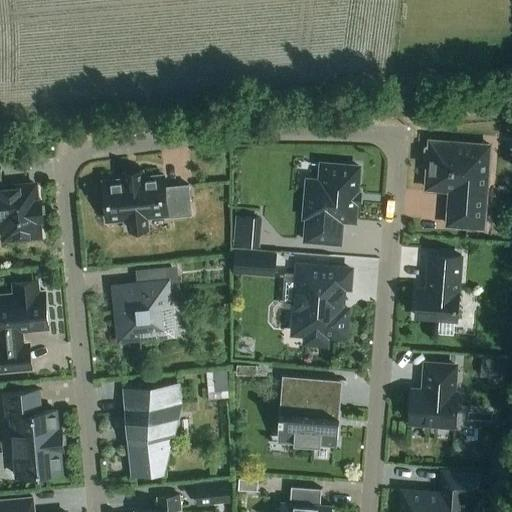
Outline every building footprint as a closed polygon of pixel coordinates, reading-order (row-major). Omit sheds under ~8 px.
[(491,146),(431,141),(430,147),(427,148),(426,158),(429,161),(427,189),(451,190),(448,225),(484,228),(491,146)] [(308,190),(305,217),(307,217),(305,241),(341,244),(343,220),(355,221),(357,203),(361,203),(361,193),(357,193),(360,167),(323,164),(320,191),(308,190)] [(1,168),(0,168),(0,222),(3,222),(5,238),(40,235),(39,219),(43,218),(41,200),(37,200),(35,184),(3,187),(1,168)] [(164,175),(143,177),(143,171),(124,173),(125,179),(104,180),(108,220),(129,218),(130,230),(148,228),(147,217),(166,215),(166,217),(192,214),(189,185),(165,187),(164,175)] [(236,244),(256,245),(258,217),(238,216),(236,244)] [(234,248),(232,270),(273,273),(275,251),(234,248)] [(431,253),(428,288),(419,287),(417,316),(457,319),(462,256),(431,253)] [(346,336),(348,308),(342,308),(344,286),(350,286),(351,268),(299,264),(294,326),(307,327),(306,341),(327,343),(327,335),(346,336)] [(166,327),(164,306),(171,305),(170,289),(180,288),(180,287),(169,288),(167,266),(136,269),(138,283),(128,284),(129,292),(115,293),(117,311),(120,310),(123,336),(139,334),(142,359),(143,359),(140,329),(166,327)] [(0,332),(1,332),(3,346),(0,345),(0,370),(29,368),(26,343),(20,344),(19,329),(47,326),(47,328),(49,328),(45,291),(38,292),(38,285),(15,287),(16,294),(0,295),(0,332)] [(507,358),(482,356),(481,375),(506,378),(507,358)] [(456,425),(458,393),(454,393),(456,365),(427,363),(425,382),(428,382),(428,390),(412,389),(409,422),(456,425)] [(213,370),(215,390),(229,389),(227,369),(213,370)] [(339,379),(283,375),(278,439),(269,438),(269,441),(338,446),(341,407),(337,407),(339,379)] [(173,437),(171,437),(168,405),(182,403),(180,383),(124,388),(131,455),(129,455),(131,475),(164,472),(173,437)] [(61,449),(64,449),(62,428),(59,429),(57,410),(42,411),(40,389),(4,392),(6,416),(11,416),(17,476),(63,472),(61,449)] [(401,511),(461,511),(463,495),(480,497),(482,474),(444,471),(442,493),(403,490),(401,511)] [(240,478),(239,489),(258,491),(259,479),(240,478)] [(229,479),(219,480),(221,503),(231,502),(229,479)] [(332,511),(333,505),(321,504),(322,488),(291,486),(290,502),(281,501),(280,511),(332,511)] [(159,509),(136,511),(175,511),(175,509),(181,508),(180,495),(158,497),(159,509)] [(34,511),(33,498),(0,500),(0,511),(34,511)]
